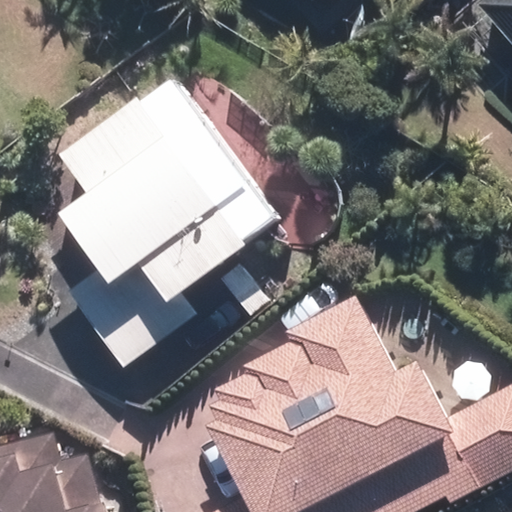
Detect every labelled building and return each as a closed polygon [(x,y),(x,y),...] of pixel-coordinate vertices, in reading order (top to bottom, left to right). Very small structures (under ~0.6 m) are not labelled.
[(314,0),(324,11),(336,0),(314,0)] [(511,0),(496,0),(475,19),(511,59),(511,0)] [(65,303),(119,376),(193,322),(177,301),(281,224),(179,86),(57,176),(82,209),(53,230),(92,283),(65,303)] [(227,511),(425,511),(442,503),(446,510),(511,475),(511,391),(441,428),(414,375),(389,388),(349,313),(282,348),(286,356),(238,380),(241,387),(209,404),(221,427),(199,439),(235,508),(227,511)] [(98,511),(84,458),(56,466),(50,443),(0,456),(0,511),(98,511)]
